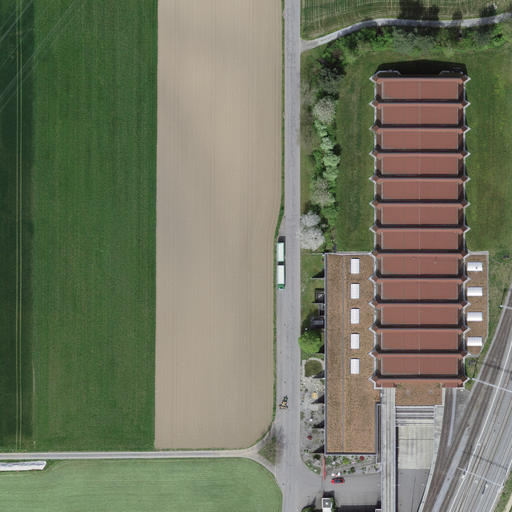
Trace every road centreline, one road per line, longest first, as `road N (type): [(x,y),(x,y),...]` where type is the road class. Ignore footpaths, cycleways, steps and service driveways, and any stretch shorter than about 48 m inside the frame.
road 1 (unclassified): [(287,511),(292,0)]
road 2 (track): [(290,484),(248,453),(0,457)]
road 3 (track): [(511,13),(451,25),(366,24),(291,50)]
